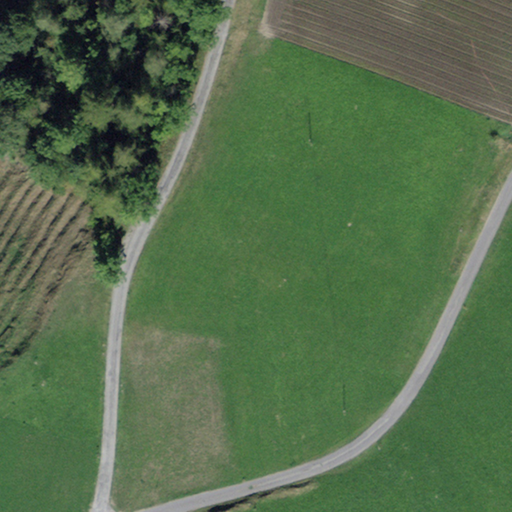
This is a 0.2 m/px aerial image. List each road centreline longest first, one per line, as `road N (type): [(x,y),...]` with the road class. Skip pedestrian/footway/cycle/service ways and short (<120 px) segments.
road 1 (track): [(228,0),(183,142),(118,283),(105,511)]
road 2 (track): [(181,511),(270,488),(367,442),(427,370),(511,181)]
